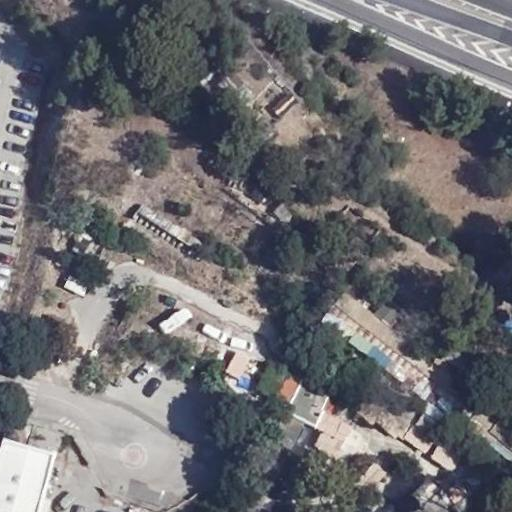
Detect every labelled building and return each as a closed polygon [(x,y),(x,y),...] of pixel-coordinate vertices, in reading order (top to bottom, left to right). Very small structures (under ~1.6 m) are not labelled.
[(132,220),(188,256),(197,242),(141,207),(132,220)] [(355,306),(342,296),(333,309),(346,319),(355,306)] [(355,306),(346,319),(412,370),(405,378),(413,384),(421,376),(473,416),(471,420),(483,430),(476,439),(489,449),(494,441),(511,453),(511,431),(483,407),(486,404),(451,379),(435,365),(355,306)] [(227,378),(251,391),(253,392),(265,368),(265,366),(252,357),(249,360),(239,352),(225,344),(215,361),(227,378)] [(445,349),(435,365),(451,379),(457,372),(460,374),(467,364),(445,349)] [(368,376),(353,367),(344,383),(359,392),(368,376)] [(265,368),(253,392),(270,402),(283,377),(265,368)] [(268,406),(282,414),(303,383),(287,376),(284,374),(283,377),(270,402),(268,406)] [(303,383),(282,414),(284,415),(303,425),(333,440),(341,425),(330,419),(320,414),(330,395),(303,383)] [(352,402),(358,407),(366,398),(360,393),(352,402)] [(339,400),(330,395),(320,414),(330,419),(339,400)] [(366,398),(358,407),(362,412),(359,416),(372,427),(385,411),(366,398)] [(395,419),(398,422),(413,432),(416,428),(491,481),(500,470),(458,441),(453,447),(439,437),(440,432),(435,423),(405,403),(395,419)] [(259,511),(303,425),(284,415),(280,422),(264,445),(234,511),(259,511)] [(391,432),(398,422),(395,419),(390,415),(382,426),(391,432)] [(264,445),(280,422),(272,417),(256,439),(264,445)] [(351,430),(341,425),(333,440),(344,444),(351,430)] [(0,443),(0,511),(38,511),(41,502),(53,458),(0,443)] [(454,485),(439,499),(444,504),(460,490),(454,485)] [(449,511),(461,511),(475,501),(460,490),(444,504),(449,511)] [(449,511),(444,504),(439,499),(436,496),(418,511),(449,511)] [(41,502),(38,511),(46,511),(48,504),(41,502)]
